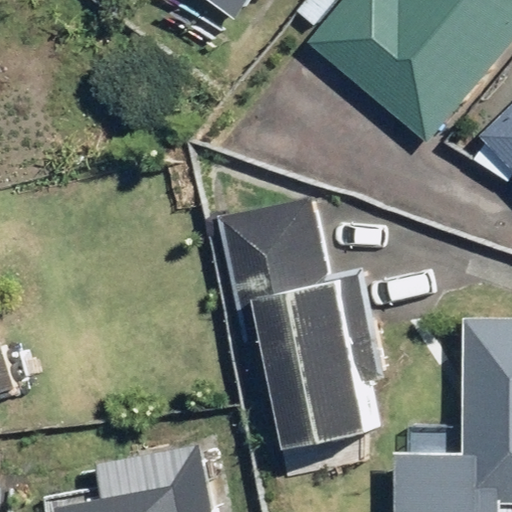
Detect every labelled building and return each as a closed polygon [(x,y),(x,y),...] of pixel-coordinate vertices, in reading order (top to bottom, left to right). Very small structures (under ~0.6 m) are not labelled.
[(209,0),(239,21),(253,0),(209,0)] [(511,0),(347,0),(343,7),(334,0),(311,0),(301,13),(323,31),(309,49),(431,146),(511,44),(511,0)] [(511,112),(487,136),(511,163),(511,112)] [(79,124),(39,140),(55,180),(95,164),(79,124)] [(319,226),(221,243),(243,373),(267,369),(286,477),(380,460),(363,367),(380,364),(368,291),(332,297),(319,226)] [(511,511),(511,323),(470,321),(465,426),(407,423),(402,511),(511,511)] [(8,338),(0,340),(0,402),(26,394),(8,338)] [(218,511),(208,449),(103,466),(109,503),(57,511),(56,511),(218,511)]
